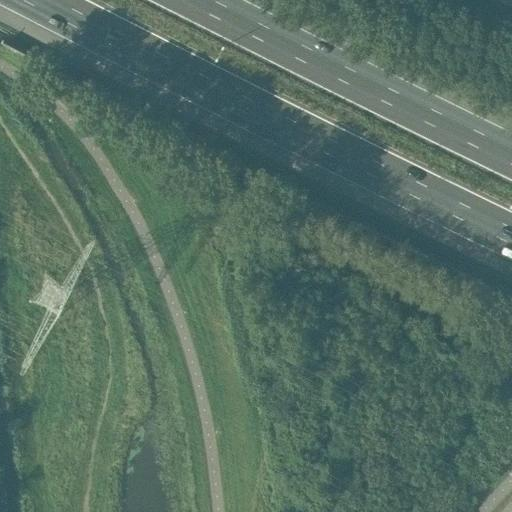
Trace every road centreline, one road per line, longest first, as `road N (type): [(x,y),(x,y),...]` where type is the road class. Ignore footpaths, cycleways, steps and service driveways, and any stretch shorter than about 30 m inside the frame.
road 1 (motorway): [(49,0),(511,235)]
road 2 (motorway): [(511,160),(197,0)]
